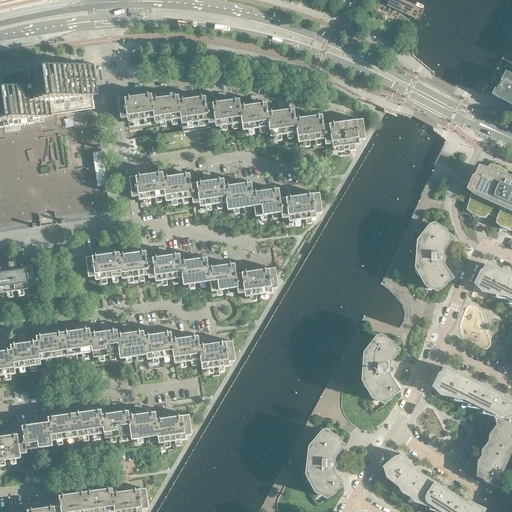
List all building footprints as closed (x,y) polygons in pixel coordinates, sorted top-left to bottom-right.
[(402,0),(389,0),(386,6),(419,21),(424,10),(402,0)] [(94,109),(92,96),(93,95),(98,95),(94,64),(89,65),(85,65),(79,66),(74,67),(65,68),(60,69),(11,76),(7,77),(2,77),(4,92),(0,92),(0,124),(1,124),(2,128),(19,126),(18,121),(27,120),(38,118),(43,118),(48,117),(52,116),(52,112),(60,110),(61,114),(94,109)] [(511,78),(504,75),(493,95),(509,103),(508,106),(508,107),(511,109),(511,78)] [(485,95),(489,88),(490,87),(481,82),(479,83),(476,89),(476,90),(485,95)] [(243,124),(241,107),(240,100),(226,102),(225,93),(219,94),(220,103),(207,105),(205,97),(197,98),(197,96),(191,97),(191,99),(179,101),(179,96),(173,97),(172,94),(164,96),(164,98),(152,100),(152,95),(144,96),(143,93),(137,94),(138,97),(118,99),(121,119),(127,118),(128,122),(154,119),(155,124),(181,120),(183,132),(206,129),(206,132),(220,130),(220,127),(242,124),(243,124)] [(270,127),(268,113),(267,104),(259,105),(258,96),(251,97),(253,106),(241,107),(243,124),(242,124),(243,131),(269,127),(270,127)] [(298,133),(296,120),(294,110),(286,111),(285,102),(279,103),(280,112),(268,113),(270,127),(269,127),(270,137),(297,134),(298,133)] [(326,140),(324,126),(322,116),(314,117),(314,115),(308,115),(308,118),(296,120),(298,133),(297,134),(298,144),(325,140),(326,140)] [(365,138),(363,120),(360,121),(348,122),(348,120),(342,121),(342,123),(324,126),(326,140),(325,140),(325,146),(332,145),(333,149),(360,145),(359,141),(363,140),(366,140),(365,138)] [(511,179),(506,177),(506,176),(507,172),(502,168),(496,165),(489,164),(485,169),(479,167),(476,175),(473,177),(468,189),(471,192),(466,210),(471,214),(478,218),(485,219),(488,216),(496,219),(495,223),(500,228),(508,231),(511,231),(511,179)] [(193,198),(191,184),(190,174),(182,176),(181,167),(174,168),(176,176),(164,178),(166,197),(165,197),(166,202),(192,198),(193,198)] [(166,197),(164,178),(163,173),(150,175),(149,173),(143,174),(144,176),(129,178),(132,198),(139,197),(139,201),(165,197),(166,197)] [(227,203),(225,187),(224,180),(211,182),(209,173),(203,174),(205,182),(191,184),(193,198),(192,198),(193,204),(199,203),(200,207),(227,204),(227,203)] [(282,213),(280,199),(279,189),(266,191),(266,189),(259,190),(260,192),(253,193),(251,183),(243,184),(243,182),(237,183),(237,185),(225,187),(227,203),(227,204),(228,211),(254,207),(255,217),(281,213),(282,213)] [(322,210),(320,194),(317,194),(305,196),(305,193),(299,194),(299,197),(280,199),(282,213),(281,213),(282,219),(289,218),(289,222),(317,218),(316,214),(320,214),(323,214),(322,210)] [(443,257),(442,257),(441,257),(438,257),(438,255),(444,245),(446,247),(452,238),(446,235),(446,232),(434,225),(430,226),(430,227),(430,232),(425,233),(418,242),(421,247),(418,250),(417,250),(416,269),(421,272),(420,276),(426,286),(432,285),(433,289),(433,290),(437,292),(445,287),(445,285),(453,280),(451,278),(454,276),(447,266),(446,266),(445,266),(443,267),(446,272),(445,273),(438,264),(438,261),(442,261),(443,261),(444,261),(445,261),(445,260),(446,260),(446,259),(446,258),(445,258),(445,257),(444,257),(443,257)] [(149,276),(147,259),(146,252),(138,253),(137,244),(131,245),(132,254),(120,256),(123,277),(122,277),(122,280),(148,276),(149,276)] [(183,278),(181,262),(180,255),(167,257),(165,248),(159,249),(161,258),(147,259),(149,276),(148,276),(149,279),(155,278),(156,282),(182,279),(183,278)] [(123,277),(120,256),(120,253),(106,255),(106,253),(100,254),(100,256),(86,258),(89,278),(95,277),(96,281),(122,277),(123,277)] [(211,282),(209,268),(207,258),(199,260),(199,257),(193,258),(193,260),(181,262),(183,278),(182,279),(184,286),(210,282),(211,282)] [(0,269),(0,284),(1,294),(29,290),(29,286),(35,285),(32,266),(16,268),(16,267),(15,262),(8,263),(9,268),(0,269)] [(238,288),(236,274),(235,264),(222,266),(221,264),(215,265),(216,267),(209,268),(211,282),(210,282),(211,292),(237,288),(238,288)] [(511,305),(511,277),(508,275),(507,278),(497,273),(494,272),(495,269),(486,265),(483,271),(481,272),(475,284),(478,287),(483,288),(483,292),(491,294),(493,294),(496,295),(496,298),(504,300),(506,300),(508,301),(509,304),(509,305),(511,305)] [(278,289),(275,269),(273,269),(261,271),(261,268),(255,269),(255,272),(236,274),(238,288),(237,288),(238,294),(245,293),(245,297),(266,294),(272,293),(272,289),(275,289),(278,289)] [(121,354),(118,335),(117,330),(109,332),(108,323),(102,324),(103,332),(91,334),(93,353),(93,358),(119,354),(121,354)] [(147,355),(145,337),(144,332),(131,334),(130,325),(123,326),(125,334),(118,335),(121,354),(119,354),(120,359),(147,355)] [(93,353),(91,334),(90,329),(82,330),(82,328),(75,329),(76,331),(63,333),(51,335),(50,332),(44,333),(45,336),(36,337),(37,342),(40,361),(41,361),(67,357),(80,355),(93,353)] [(175,357),(172,340),(171,333),(163,334),(163,332),(157,332),(157,335),(145,337),(147,355),(147,360),(174,357),(175,357)] [(40,361),(37,342),(25,344),(24,335),(18,336),(19,344),(11,346),(11,351),(14,369),(15,369),(41,366),(41,361),(40,361)] [(202,360),(200,346),(198,336),(190,338),(190,335),(184,336),(184,338),(172,340),(175,357),(174,357),(175,364),(201,360),(202,360)] [(390,369),(389,369),(388,369),(385,369),(385,367),(391,358),(393,359),(399,351),(393,347),(392,345),(381,337),(377,339),(376,345),(372,345),(365,354),(365,355),(368,359),(364,362),(363,382),(368,384),(367,388),(366,388),(372,399),(373,398),(378,398),(380,402),(379,402),(384,404),(392,399),(392,397),(399,392),(398,390),(401,389),(394,379),(393,378),(392,378),(390,380),(393,384),(391,385),(385,376),(385,374),(388,374),(389,374),(390,374),(391,374),(391,373),(392,373),(392,372),(392,371),(392,370),(391,369),(390,369)] [(235,359),(233,342),(230,342),(218,344),(218,341),(212,342),(212,345),(200,346),(202,360),(201,360),(202,370),(218,368),(229,366),(229,362),(233,362),(235,361),(235,359)] [(14,369),(11,351),(0,352),(0,376),(16,374),(15,369),(14,369)] [(474,409),(485,387),(466,378),(465,381),(452,374),(454,372),(445,368),(441,374),(439,375),(433,387),(437,390),(441,391),(441,395),(449,397),(454,397),(454,401),(462,403),(467,404),(467,407),(467,408),(474,409)] [(511,403),(502,398),(503,396),(485,387),(474,409),(478,410),(482,410),(482,414),(488,416),(491,415),(493,415),(494,418),(495,422),(511,415),(511,403)] [(132,435),(129,416),(129,411),(121,412),(120,404),(113,405),(115,413),(102,415),(105,434),(104,434),(105,439),(131,435),(132,435)] [(159,436),(157,420),(156,413),(142,414),(141,406),(135,407),(136,415),(129,416),(132,435),(131,435),(132,440),(158,436),(159,436)] [(105,434),(102,415),(101,410),(93,411),(93,409),(87,410),(87,412),(75,414),(62,416),(62,413),(56,414),(56,417),(48,418),(49,423),(52,442),(52,441),(66,440),(79,438),(104,434),(105,434)] [(192,433),(190,421),(190,419),(189,415),(187,416),(175,417),(174,415),(168,416),(169,418),(157,420),(159,436),(158,436),(159,444),(175,442),(186,440),(186,436),(189,436),(192,435),(192,433)] [(511,415),(495,422),(498,428),(494,431),(494,430),(490,436),(492,439),(490,442),(489,442),(489,443),(510,452),(511,448),(511,415)] [(52,442),(49,423),(36,424),(35,416),(29,417),(30,425),(22,426),(23,434),(26,450),(27,450),(53,446),(52,441),(52,442)] [(334,463),(333,464),(332,464),(329,464),(329,461),(336,452),(338,454),(344,446),(338,442),(338,439),(327,432),(322,433),(323,433),(322,439),(318,439),(317,439),(310,448),(312,453),(309,456),(309,455),(306,475),(307,475),(312,478),(310,482),(315,492),(316,492),(321,492),(322,496),(327,499),(335,494),(335,492),(343,487),(341,485),(344,484),(338,474),(337,473),(336,473),(335,473),(334,474),(337,479),(335,480),(329,470),(329,468),(332,468),(333,468),(335,469),(336,468),(336,467),(337,467),(337,466),(337,465),(336,465),(336,464),(335,464),(334,463)] [(26,450),(23,434),(10,436),(9,433),(3,434),(4,437),(0,437),(0,461),(21,459),(21,455),(27,454),(27,450),(26,450)] [(504,468),(507,460),(510,452),(489,443),(483,451),(485,454),(482,457),(479,462),(481,465),(478,468),(477,476),(485,479),(485,481),(496,486),(501,473),(502,474),(504,469),(504,468)] [(429,480),(422,475),(417,472),(416,474),(414,473),(406,464),(409,462),(402,454),(398,458),(396,457),(384,467),(385,472),(386,472),(389,474),(388,477),(387,478),(399,487),(403,489),(403,492),(403,493),(410,497),(415,498),(415,501),(415,502),(416,502),(429,480)] [(446,511),(456,497),(446,491),(447,489),(445,486),(443,486),(442,488),(429,480),(416,502),(425,505),(429,506),(429,510),(435,511),(446,511)] [(115,511),(113,494),(113,489),(105,490),(103,481),(97,482),(98,491),(86,492),(88,511),(115,511)] [(88,511),(86,492),(73,494),(72,486),(66,486),(67,495),(59,496),(61,506),(61,511),(88,511)] [(146,491),(146,489),(143,489),(131,491),(131,489),(125,489),(125,492),(113,494),(115,511),(142,511),(142,510),(146,509),(149,509),(148,506),(146,491)] [(483,511),(485,510),(471,504),(471,502),(471,501),(467,501),(466,503),(456,497),(446,511),(483,511)]
